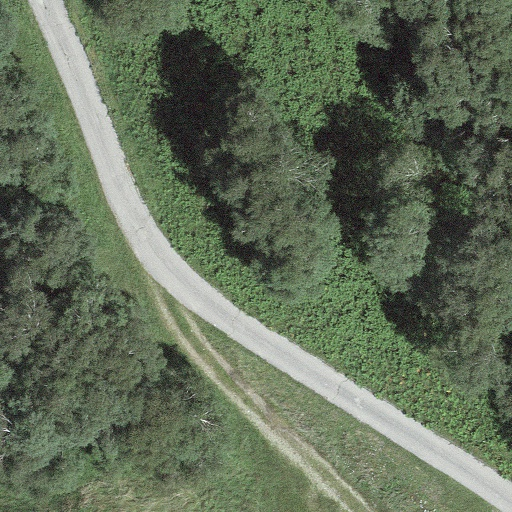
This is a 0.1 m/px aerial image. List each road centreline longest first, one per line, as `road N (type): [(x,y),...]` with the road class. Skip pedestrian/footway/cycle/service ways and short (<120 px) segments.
road 1 (unclassified): [(74,0),(154,216),(212,269),(431,400),(511,459)]
road 2 (track): [(154,216),(232,352),(376,511)]
